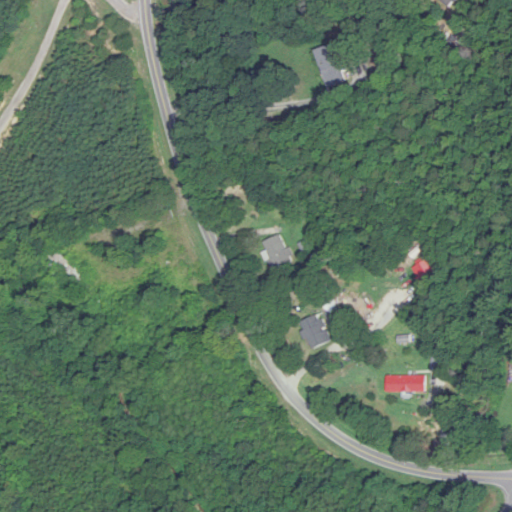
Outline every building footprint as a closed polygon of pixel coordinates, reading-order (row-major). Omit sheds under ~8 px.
[(459,0),(440,0),(450,9),(459,0)] [(334,45),(317,52),(331,88),(349,81),(334,45)] [(296,261),(281,235),(263,246),(278,271),(296,261)] [(91,275),(56,251),(51,259),(85,283),(91,275)] [(417,269),(429,288),(443,279),(431,260),(417,269)] [(335,341),(320,315),(301,326),(316,352),(335,341)] [(449,357),(435,355),(433,369),(447,370),(449,357)] [(428,394),(428,378),(389,378),(389,394),(428,394)]
